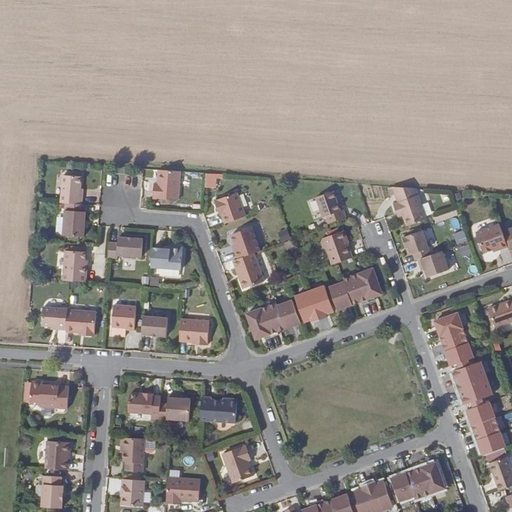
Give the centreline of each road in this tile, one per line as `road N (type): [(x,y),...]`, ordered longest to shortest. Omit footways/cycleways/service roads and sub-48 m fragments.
road 1 (residential): [(115,201),(114,213),(190,223),(241,370)]
road 2 (residential): [(241,370),(407,311)]
road 3 (residential): [(284,487),(450,431)]
road 4 (residential): [(99,364),(91,511)]
road 5 (residential): [(99,364),(241,370)]
road 6 (residential): [(407,311),(450,431)]
road 7 (residential): [(241,370),(284,487)]
